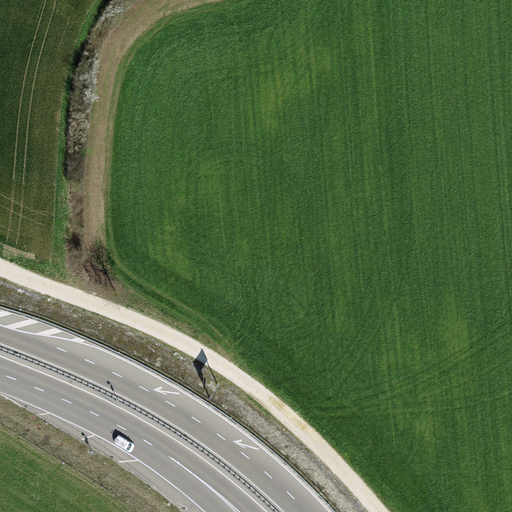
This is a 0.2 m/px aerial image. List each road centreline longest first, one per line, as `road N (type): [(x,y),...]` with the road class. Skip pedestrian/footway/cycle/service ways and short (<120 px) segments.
road 1 (track): [(0,264),(189,342),(316,437),(384,511)]
road 2 (motorway): [(306,511),(183,411),(0,333)]
road 3 (motorway): [(0,374),(163,449)]
